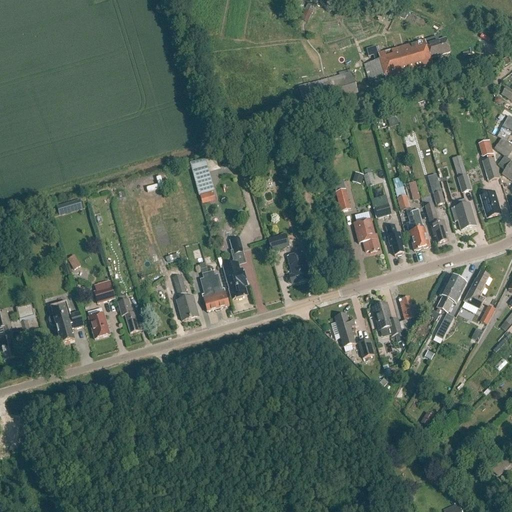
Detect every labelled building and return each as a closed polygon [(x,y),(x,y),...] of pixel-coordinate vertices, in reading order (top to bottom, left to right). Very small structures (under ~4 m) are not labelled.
[(308,24),(312,14),(305,10),(300,21),(308,24)] [(436,73),(436,72),(432,60),(451,55),(447,41),(428,46),(427,42),(380,55),(382,61),(366,66),(371,83),(387,78),(389,86),(436,73)] [(307,114),(361,98),(354,74),(300,89),(307,114)] [(501,97),(511,103),(511,102),(511,92),(506,89),(501,97)] [(511,120),(508,119),(500,114),(492,130),(500,134),(497,139),(506,144),(511,134),(511,120)] [(334,141),(345,136),(343,130),(331,134),(334,141)] [(511,192),(511,163),(507,160),(511,155),(498,146),(495,151),(505,158),(498,167),(505,172),(502,176),(511,183),(511,189),(511,191),(511,192)] [(482,164),(488,184),(500,181),(494,160),(482,164)] [(421,182),(426,181),(429,180),(427,171),(425,171),(423,165),(417,166),(421,182)] [(364,177),(367,188),(375,186),(372,174),(364,177)] [(457,180),(462,195),(472,192),(467,177),(457,180)] [(409,186),(410,192),(417,190),(415,184),(409,186)] [(433,196),(437,207),(445,205),(442,193),(441,194),(438,185),(431,187),(434,196),(433,196)] [(351,211),(346,191),(335,194),(340,214),(351,211)] [(202,205),(215,202),(213,194),(200,197),(202,205)] [(397,201),(401,213),(410,210),(407,198),(406,198),(405,194),(397,196),(398,200),(397,201)] [(486,220),(501,216),(495,194),(480,198),(486,220)] [(476,228),(469,205),(466,206),(465,201),(458,203),(460,208),(451,211),(455,224),(458,223),(461,232),(476,228)] [(68,205),(56,208),(59,218),(71,214),(68,205)] [(389,206),(375,210),(378,221),(391,217),(389,206)] [(425,208),(434,240),(436,239),(438,245),(447,243),(444,233),(446,232),(444,224),(438,225),(432,206),(425,208)] [(430,249),(425,230),(423,230),(418,212),(412,213),(413,218),(423,250),(426,250),(428,249),(430,249)] [(420,251),(423,250),(413,218),(408,219),(409,224),(408,225),(410,234),(409,234),(414,253),(416,252),(418,252),(420,251)] [(378,250),(380,250),(377,236),(375,236),(372,221),(354,225),(359,245),(363,244),(366,253),(369,252),(370,255),(378,253),(378,250)] [(402,256),(404,255),(401,245),(403,245),(400,236),(397,237),(394,227),(386,230),(389,239),(388,239),(390,249),(392,248),(395,258),(397,257),(398,258),(401,257),(402,256)] [(271,253),(289,248),(286,236),(267,241),(271,253)] [(240,241),(229,243),(233,257),(244,254),(240,241)] [(289,258),(294,276),(291,277),(289,280),(290,284),(293,286),(298,285),(312,282),(308,269),(305,255),(304,254),(289,258)] [(166,259),(168,263),(179,259),(178,255),(166,259)] [(81,267),(74,257),(68,261),(74,271),(81,267)] [(239,265),(224,269),(233,302),(237,301),(239,302),(243,301),(244,299),(248,298),(245,288),(248,288),(243,272),(241,272),(239,265)] [(213,273),(209,274),(219,311),(229,309),(224,290),(222,291),(218,276),(214,277),(213,273)] [(203,280),(200,281),(201,284),(203,291),(204,296),(203,296),(208,314),(219,311),(209,274),(208,274),(202,276),(203,280)] [(480,298),(485,289),(484,288),(489,278),(487,278),(487,276),(485,275),(482,275),(480,274),(477,281),(476,281),(463,303),(479,312),(485,301),(480,298)] [(189,300),(188,294),(183,276),(181,276),(174,278),(174,279),(180,302),(178,303),(183,323),(200,319),(194,299),(189,300)] [(458,281),(450,277),(444,289),(443,290),(442,292),(442,293),(439,298),(442,299),(437,310),(442,313),(458,281)] [(466,286),(458,281),(442,313),(447,316),(453,305),(456,306),(458,302),(459,302),(461,299),(460,298),(466,286)] [(99,305),(115,301),(112,289),(95,294),(99,305)] [(128,302),(127,297),(118,299),(123,318),(126,318),(131,336),(143,333),(137,314),(134,315),(133,311),(132,311),(129,302),(128,302)] [(409,299),(401,301),(402,303),(399,304),(404,322),(399,324),(401,332),(412,329),(410,321),(418,319),(415,307),(412,307),(409,299)] [(59,314),(52,316),(52,317),(50,319),(49,321),(49,324),(50,326),(53,328),(55,328),(61,347),(74,343),(71,332),(83,329),(79,314),(70,316),(67,304),(56,306),(59,314)] [(24,338),(31,336),(37,335),(37,332),(38,332),(31,305),(16,309),(19,321),(10,324),(7,312),(0,313),(0,330),(4,329),(7,340),(0,342),(0,345),(4,363),(20,358),(13,335),(22,332),(24,338)] [(387,305),(373,309),(379,332),(389,330),(392,339),(395,338),(397,345),(404,343),(402,336),(398,321),(392,323),(387,305)] [(487,326),(495,311),(488,308),(480,323),(487,326)] [(111,337),(105,315),(89,319),(96,341),(111,337)] [(350,329),(355,328),(353,321),(348,323),(346,316),(335,320),(343,349),(355,346),(350,329)] [(511,337),(511,336),(509,333),(505,337),(506,338),(497,347),(499,349),(508,340),(509,341),(511,337)] [(375,357),(371,342),(359,345),(364,361),(375,357)] [(427,429),(433,419),(426,414),(420,425),(427,429)]
